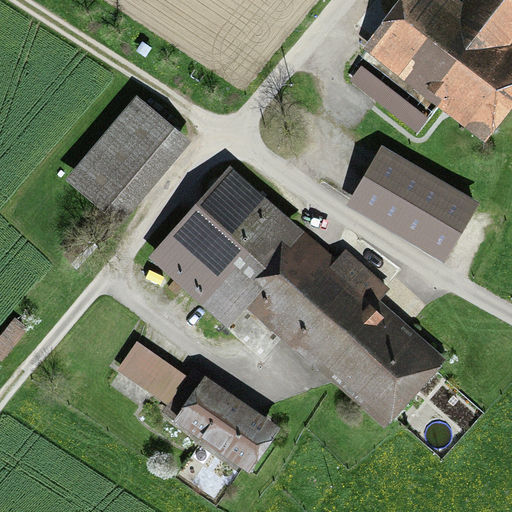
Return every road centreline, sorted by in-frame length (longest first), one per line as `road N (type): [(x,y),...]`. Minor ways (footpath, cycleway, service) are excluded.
road 1 (track): [(9,0),(206,126),(223,149),(0,402)]
road 2 (unclassified): [(511,313),(223,149),(348,0)]
